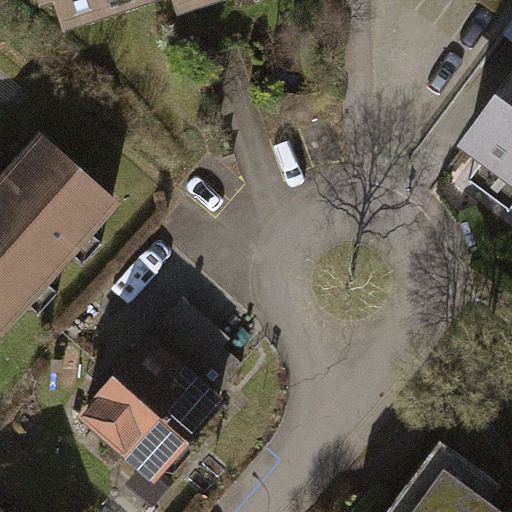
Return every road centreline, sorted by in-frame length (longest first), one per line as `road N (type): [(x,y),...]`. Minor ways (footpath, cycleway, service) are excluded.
road 1 (residential): [(409,363),(449,305),(448,250),(432,218),(406,194),(384,181),(335,178),(301,189),(265,220),(249,252),(246,287),(253,319),(273,349),(301,371),(341,382)]
road 2 (residential): [(265,511),(341,382)]
